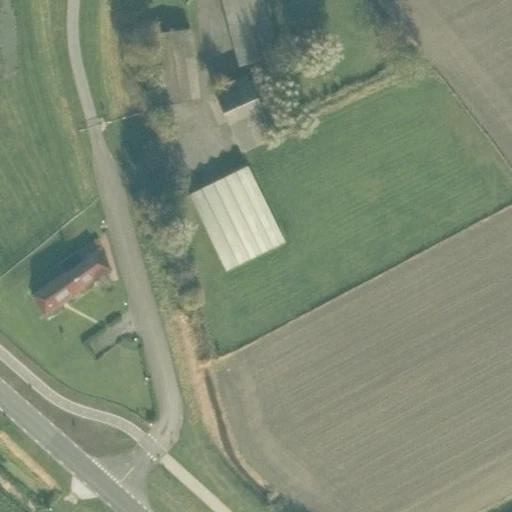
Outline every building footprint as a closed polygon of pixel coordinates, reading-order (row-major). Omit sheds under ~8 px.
[(218,0),(237,69),(277,58),(261,0),(218,0)] [(146,37),(156,108),(199,103),(189,31),(146,37)] [(274,139),(271,132),(288,125),(266,75),(249,83),(246,77),(212,93),(241,155),(274,139)] [(185,195),(224,270),(282,241),(244,166),(185,195)] [(109,271),(89,243),(56,267),(61,275),(30,299),(44,318),(109,271)]
